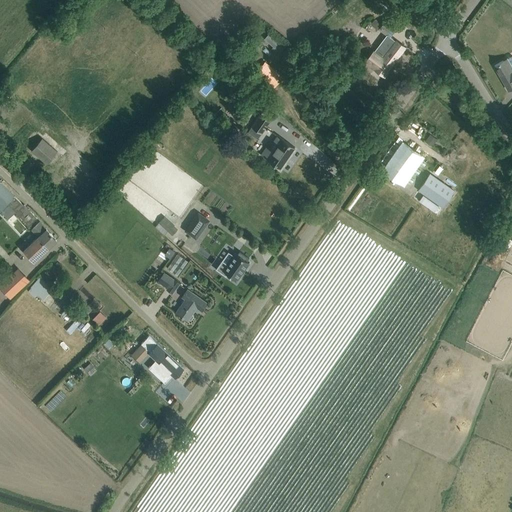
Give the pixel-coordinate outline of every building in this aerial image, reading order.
[(396,27),(386,19),(379,28),(389,36),(396,27)] [(279,52),(284,46),(269,33),(264,39),(273,47),(272,49),(275,52),(277,50),(279,52)] [(396,41),(393,44),(385,39),(378,48),(376,47),(365,61),(375,69),(378,64),(386,71),(404,47),(396,41)] [(503,60),(494,66),(508,90),(511,87),(511,71),(510,72),(503,60)] [(254,73),(249,78),(267,95),(272,90),(282,78),(264,62),(254,73)] [(262,134),(271,121),(260,114),(251,127),(262,134)] [(271,139),(260,155),(267,160),(267,159),(280,168),(294,147),(277,135),(273,141),(271,139)] [(430,135),(427,140),(433,144),(436,139),(430,135)] [(31,151),(47,164),(57,152),(42,138),(31,151)] [(400,177),(415,155),(404,147),(388,169),(400,177)] [(455,191),(430,173),(413,197),(438,215),(455,191)] [(0,184),(0,176),(0,175),(0,194),(8,203),(30,225),(37,218),(24,204),(23,204),(14,196),(13,197),(0,184)] [(8,203),(0,194),(0,211),(2,210),(8,203)] [(193,233),(198,236),(209,220),(202,216),(200,218),(196,215),(185,230),(192,235),(193,233)] [(163,218),(155,227),(164,235),(167,231),(172,235),(177,230),(163,218)] [(49,247),(57,239),(40,221),(32,229),(37,235),(49,247)] [(49,247),(37,235),(23,249),(34,261),(49,247)] [(164,254),(170,258),(175,251),(169,247),(164,254)] [(227,273),(236,280),(245,268),(243,266),(249,258),(239,251),(237,254),(235,252),(227,264),(222,260),(216,269),(225,276),(227,273)] [(167,268),(177,275),(188,260),(178,253),(167,268)] [(164,273),(158,281),(168,288),(167,289),(172,293),(179,283),(164,273)] [(11,275),(0,286),(0,287),(11,298),(23,286),(11,275)] [(46,282),(41,277),(31,287),(37,292),(46,282)] [(207,302),(187,289),(182,296),(185,299),(176,312),(182,316),(181,316),(183,318),(183,317),(187,320),(195,310),(194,309),(196,306),(202,310),(207,302)] [(72,314),(65,308),(60,314),(67,319),(72,314)] [(70,334),(80,322),(76,318),(66,330),(70,334)] [(149,335),(141,343),(150,351),(149,352),(152,355),(156,359),(148,368),(165,383),(173,375),(175,377),(183,368),(149,335)] [(114,343),(109,339),(104,344),(109,348),(114,343)] [(141,343),(131,354),(140,362),(149,352),(150,351),(141,343)]
